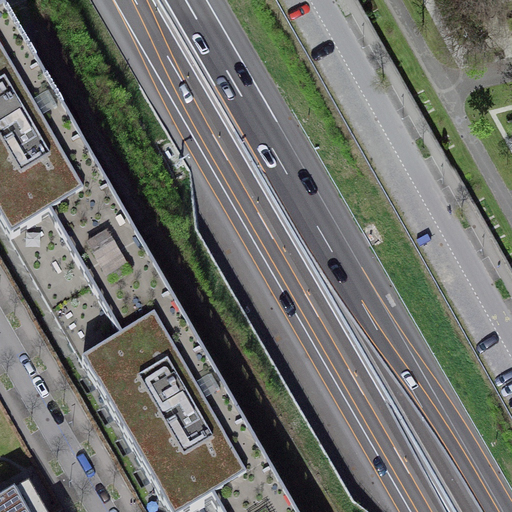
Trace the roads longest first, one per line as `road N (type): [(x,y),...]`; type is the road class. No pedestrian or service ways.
road 1 (motorway): [(483,511),(185,0)]
road 2 (motorway): [(134,0),(427,511)]
road 3 (residential): [(102,511),(0,334)]
